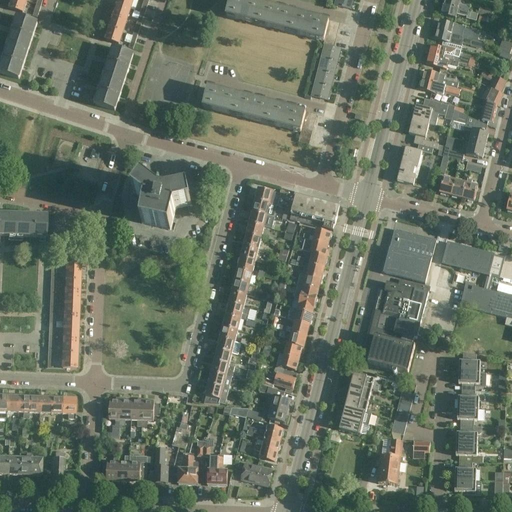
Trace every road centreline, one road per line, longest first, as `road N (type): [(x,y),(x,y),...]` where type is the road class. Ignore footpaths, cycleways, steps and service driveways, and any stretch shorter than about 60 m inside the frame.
road 1 (tertiary): [(284,511),(363,198)]
road 2 (residential): [(94,384),(184,383),(241,166)]
road 3 (tertiary): [(363,198),(416,0)]
road 4 (residential): [(89,504),(268,511)]
road 5 (residential): [(440,437),(442,355),(427,362),(411,434)]
road 6 (residential): [(94,384),(106,216)]
road 7 (residential): [(121,133),(164,0)]
road 8 (residential): [(340,114),(206,79)]
road 9 (residential): [(479,228),(511,97)]
road 10 (residential): [(89,504),(94,384)]
